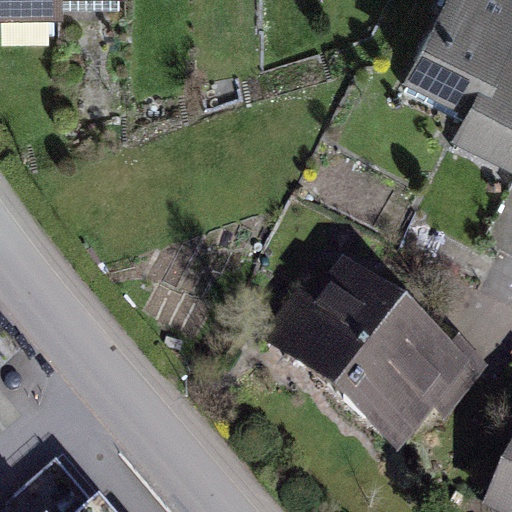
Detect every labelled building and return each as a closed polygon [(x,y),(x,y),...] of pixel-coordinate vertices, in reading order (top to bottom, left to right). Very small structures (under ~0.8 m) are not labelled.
[(60,0),(0,0),(0,10),(60,9),(60,0)] [(511,0),(455,0),(410,90),(471,120),(511,39),(511,0)] [(511,39),(471,120),(459,145),(511,172),(511,39)] [(337,266),(268,341),(403,462),(471,387),(337,266)] [(511,511),(511,471),(491,511),(511,511)]
